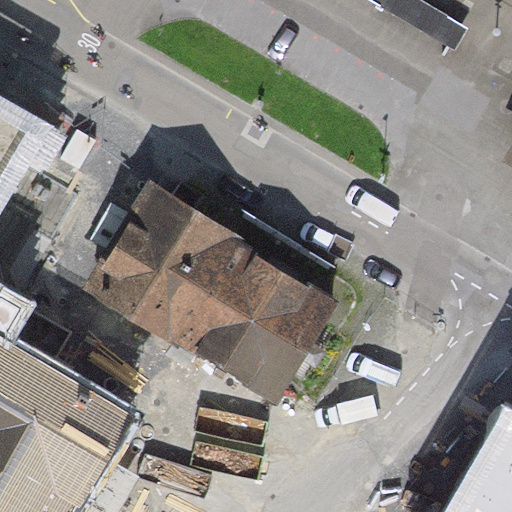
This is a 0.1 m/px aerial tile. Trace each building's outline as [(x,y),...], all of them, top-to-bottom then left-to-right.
[(467,24),(425,0),(380,0),(456,43),(467,24)] [(0,172),(23,133),(0,119),(0,172)] [(346,281),(152,166),(83,289),(273,401),(346,281)] [(0,511),(69,511),(126,415),(0,342),(0,511)] [(511,511),(511,423),(506,420),(452,511),(511,511)]
